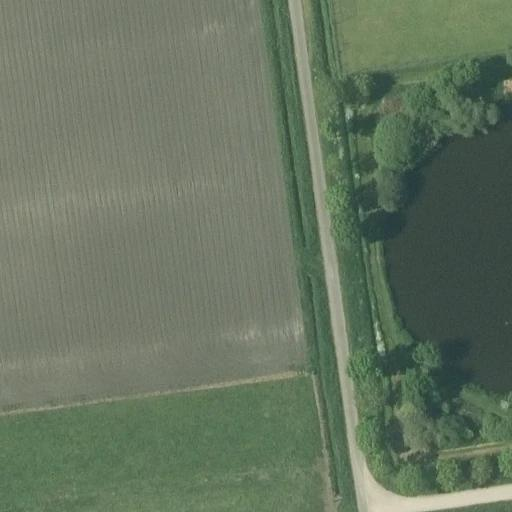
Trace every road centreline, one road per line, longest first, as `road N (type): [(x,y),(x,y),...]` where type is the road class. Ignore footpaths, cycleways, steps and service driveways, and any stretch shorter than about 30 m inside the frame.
road 1 (unclassified): [(366,511),(291,0)]
road 2 (track): [(365,510),(511,490)]
